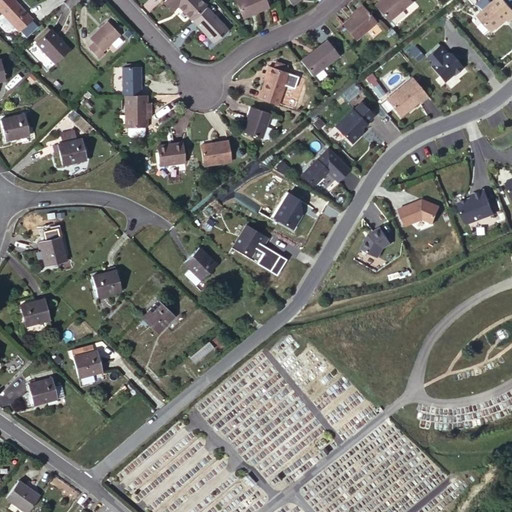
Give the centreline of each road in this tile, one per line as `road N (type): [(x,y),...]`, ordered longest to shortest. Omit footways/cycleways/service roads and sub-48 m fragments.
road 1 (residential): [(87,480),(285,310),(394,149),(511,85)]
road 2 (residential): [(122,0),(203,82),(334,0)]
road 3 (residential): [(5,196),(113,198),(166,223)]
